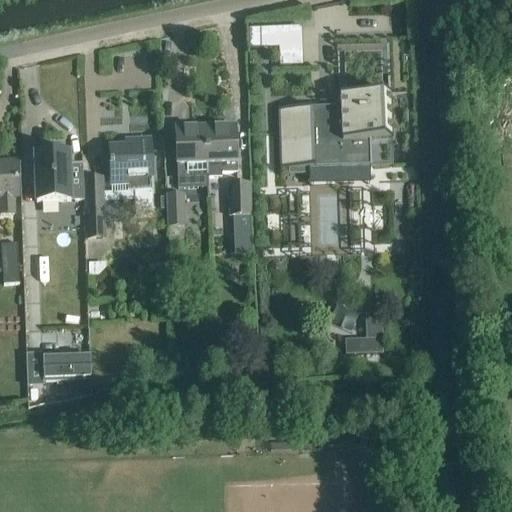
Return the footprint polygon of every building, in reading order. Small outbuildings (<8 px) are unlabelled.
[(262,29),(248,29),(249,50),(262,49),(262,29)] [(278,110),(280,161),(314,160),(314,152),(342,151),(342,168),(393,166),(390,94),(386,94),(384,44),(334,46),(336,96),(336,113),(313,113),(312,109),(278,110)] [(205,128),(175,129),(177,179),(177,188),(208,187),(208,178),(218,178),(221,174),(237,173),(235,127),(205,128)] [(126,148),(110,148),(110,164),(111,178),(111,191),(128,190),(134,190),(135,214),(153,214),(152,179),(151,161),(150,141),(130,142),(131,148),(126,148)] [(35,155),(36,203),(83,201),(82,165),(69,166),(69,154),(55,154),(55,150),(38,151),(39,155),(35,155)] [(15,194),(14,161),(0,161),(0,213),(13,214),(13,194),(15,194)] [(105,236),(104,178),(85,178),(87,237),(105,236)] [(250,260),(247,191),(232,192),(234,261),(250,260)] [(183,227),(183,195),(168,195),(169,228),(183,227)] [(179,237),(169,237),(169,252),(179,251),(179,237)] [(17,245),(1,246),(3,286),(19,285),(17,245)] [(383,339),(366,340),(367,355),(383,354),(383,339)] [(44,383),(90,381),(89,357),(43,359),(44,383)] [(108,381),(92,385),(95,396),(111,393),(108,381)] [(89,386),(75,387),(76,399),(90,398),(89,386)]
